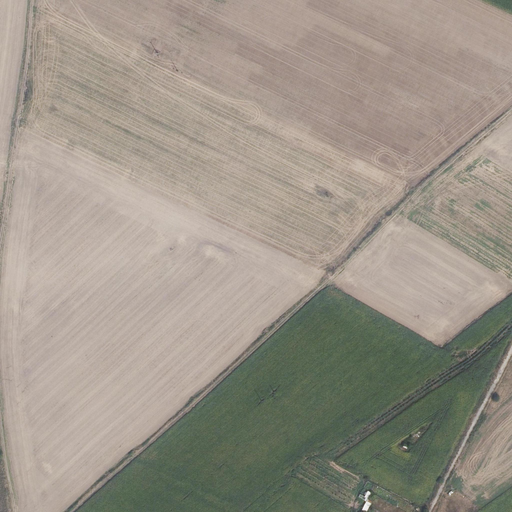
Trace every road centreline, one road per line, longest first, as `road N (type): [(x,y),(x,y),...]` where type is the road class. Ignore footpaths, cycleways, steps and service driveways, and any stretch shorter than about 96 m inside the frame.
road 1 (track): [(71,511),(511,110)]
road 2 (track): [(0,243),(32,0)]
